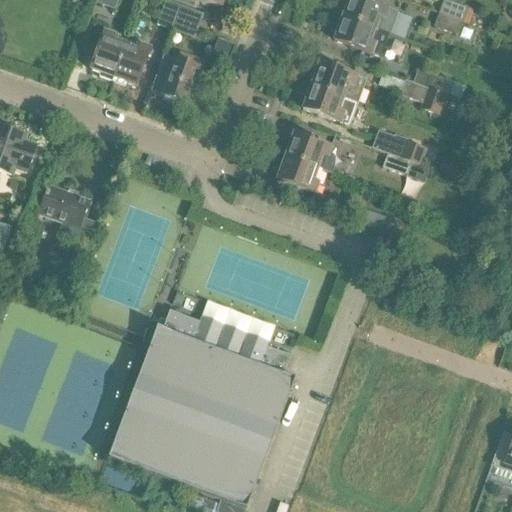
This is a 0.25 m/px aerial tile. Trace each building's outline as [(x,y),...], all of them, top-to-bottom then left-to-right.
[(101,0),(99,7),(114,12),(118,0),(101,0)] [(194,0),(221,10),(225,0),(194,0)] [(390,11),(360,0),(348,0),(341,20),(389,37),(397,15),(389,12),(390,11)] [(443,1),(438,16),(462,25),(468,27),(473,13),(468,10),(443,1)] [(170,32),(179,8),(165,3),(156,27),(170,32)] [(194,40),(203,17),(179,8),(170,32),(194,40)] [(438,16),(433,29),(458,38),(462,25),(438,16)] [(341,20),(333,43),(383,62),(387,51),(385,50),(389,37),(341,20)] [(105,33),(90,73),(99,76),(98,79),(112,84),(126,44),(115,40),(116,37),(105,33)] [(139,49),(126,44),(112,84),(125,89),(126,86),(136,90),(151,50),(140,46),(139,49)] [(164,102),(174,106),(175,104),(186,108),(199,71),(189,67),(188,70),(165,60),(151,94),(165,100),(164,102)] [(366,82),(318,65),(310,88),(357,106),(366,82)] [(417,72),(412,85),(412,86),(441,97),(442,95),(438,94),(442,81),(417,72)] [(407,100),(422,105),(420,112),(438,118),(441,112),(446,97),(442,95),(441,97),(412,86),(412,85),(405,82),(399,97),(407,100)] [(461,101),(465,89),(454,85),(450,97),(461,101)] [(301,112),(349,129),(357,106),(310,88),(301,112)] [(0,172),(13,177),(14,172),(26,176),(35,149),(24,145),(26,140),(0,130),(0,172)] [(411,166),(415,167),(420,169),(427,152),(407,144),(407,143),(394,138),(394,139),(378,133),(371,151),(387,157),(411,166)] [(284,159),(321,172),(324,174),(332,177),(334,170),(335,151),(292,135),(284,159)] [(387,157),(381,171),(406,179),(411,166),(387,157)] [(321,172),(284,159),(275,182),(315,197),(319,185),(317,184),(321,172)] [(436,175),(466,186),(470,175),(440,164),(436,175)] [(37,218),(61,227),(57,239),(86,249),(94,226),(83,222),(89,204),(48,189),(37,218)] [(366,213),(361,226),(385,235),(389,222),(366,213)] [(212,511),(216,502),(219,503),(215,511),(245,511),(295,383),(282,378),(289,359),(169,313),(161,333),(156,331),(107,462),(179,489),(174,503),(197,511),(212,511)] [(493,461),(505,465),(502,472),(511,476),(511,437),(503,434),(493,461)]
